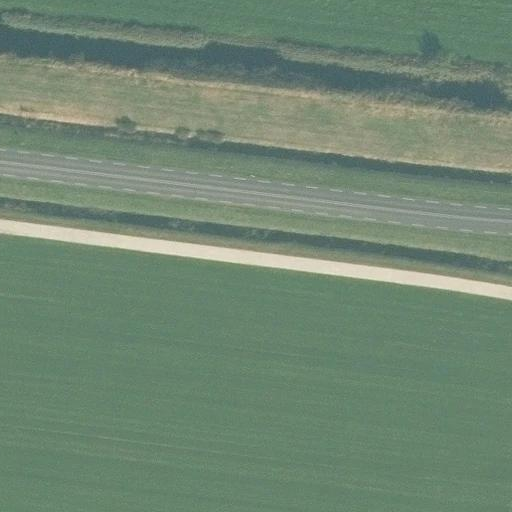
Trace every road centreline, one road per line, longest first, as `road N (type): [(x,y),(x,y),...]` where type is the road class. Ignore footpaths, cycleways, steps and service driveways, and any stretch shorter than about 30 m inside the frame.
road 1 (track): [(0,229),(511,298)]
road 2 (primary): [(511,223),(0,165)]
